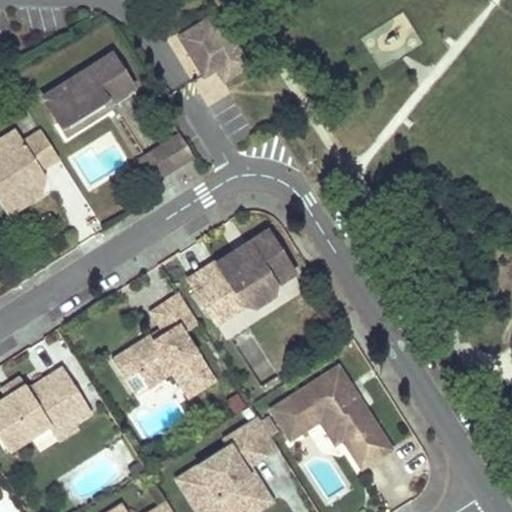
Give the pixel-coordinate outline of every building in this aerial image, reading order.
[(223,82),(249,65),(225,27),(212,35),(204,22),(178,39),(203,78),(216,70),(223,82)] [(131,87),(110,53),(42,97),(47,104),(54,123),(59,122),(97,109),(107,103),(131,87)] [(97,109),(59,122),(66,135),(110,107),(107,103),(97,109)] [(40,169),(58,157),(40,131),(23,142),(15,129),(0,138),(0,204),(7,215),(32,199),(24,187),(31,182),(27,177),(40,169)] [(175,168),(193,156),(180,135),(162,146),(175,168)] [(175,168),(162,146),(138,162),(151,183),(175,168)] [(24,187),(32,199),(39,195),(43,174),(40,169),(27,177),(31,182),(24,187)] [(232,254),(189,282),(215,324),(228,316),(217,299),(231,290),(242,307),(252,309),(270,298),(272,288),(289,277),(262,235),(243,247),(247,252),(235,259),(232,254)] [(232,254),(235,259),(247,252),(243,247),(232,254)] [(217,299),(228,316),(242,307),(231,290),(217,299)] [(198,324),(178,293),(150,311),(161,328),(112,359),(124,379),(137,371),(148,388),(172,373),(188,398),(215,381),(184,333),(198,324)] [(24,385),(7,396),(0,400),(0,439),(8,452),(48,426),(65,415),(72,425),(90,413),(61,367),(27,389),(24,385)] [(319,419),(332,422),(342,439),(361,467),(390,449),(337,367),(271,409),(290,438),(319,419)] [(137,371),(124,379),(135,396),(148,388),(137,371)] [(7,396),(24,385),(19,378),(2,389),(7,396)] [(65,415),(48,426),(57,441),(75,430),(72,425),(65,415)] [(276,447),(258,418),(224,439),(228,446),(176,480),(196,511),(253,511),(246,501),(263,490),(248,465),(276,447)] [(319,419),(334,443),(342,439),(332,422),(319,419)] [(263,490),(246,501),(253,511),(270,501),(263,490)] [(171,511),(166,502),(150,511),(123,511),(120,506),(109,511),(171,511)]
